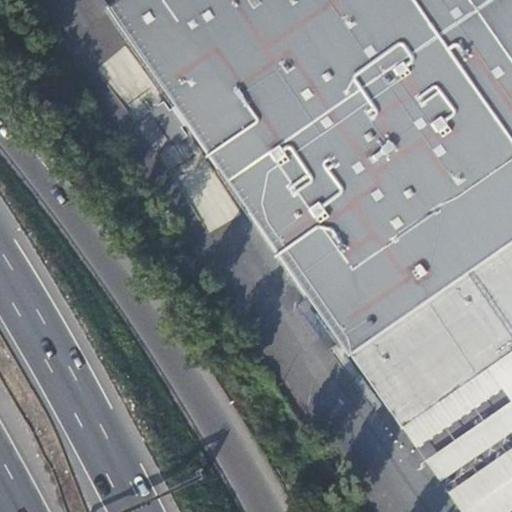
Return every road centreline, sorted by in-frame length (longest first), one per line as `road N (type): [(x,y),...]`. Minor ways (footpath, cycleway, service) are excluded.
road 1 (motorway): [(265,511),(227,439),(137,306),(0,126)]
road 2 (motorway): [(140,511),(0,266)]
